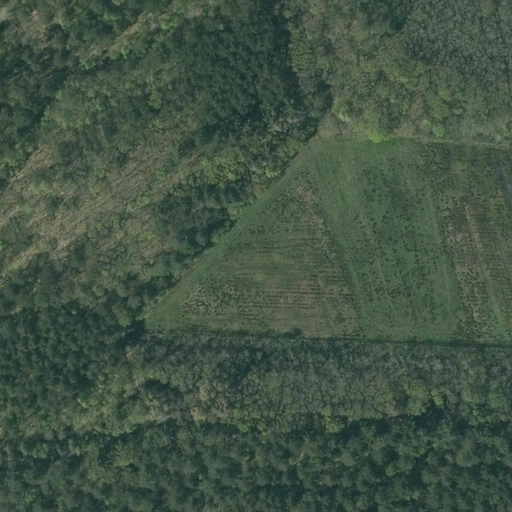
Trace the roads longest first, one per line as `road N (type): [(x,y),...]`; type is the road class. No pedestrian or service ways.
road 1 (unknown): [(0,460),(106,443),(139,419),(172,413),(511,413)]
road 2 (track): [(249,482),(191,482),(152,454),(122,322)]
road 3 (track): [(122,322),(71,150)]
